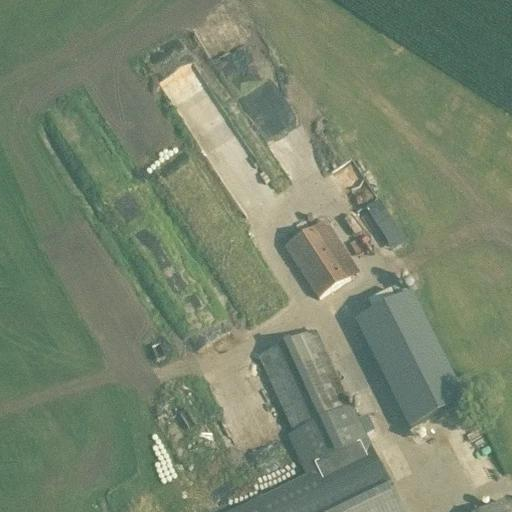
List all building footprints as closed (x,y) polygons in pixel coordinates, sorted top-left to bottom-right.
[(376,200),(365,207),(389,246),(401,239),(376,200)] [(284,250),(317,301),(360,273),(327,222),(284,250)] [(374,305),(396,295),(391,284),(369,294),(374,305)] [(354,323),(366,345),(382,379),(409,431),(435,418),(463,404),(408,296),(402,300),(354,323)] [(232,511),(401,511),(316,332),(259,360),(312,475),(232,511)] [(506,511),(502,503),(484,511),(506,511)]
